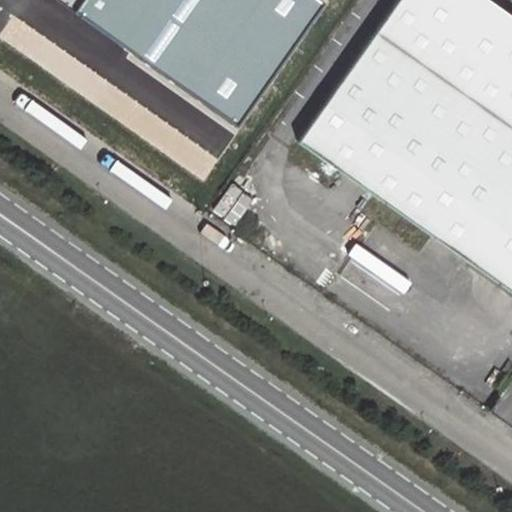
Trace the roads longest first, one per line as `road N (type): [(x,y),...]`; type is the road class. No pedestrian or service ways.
road 1 (residential): [(0,96),(511,460)]
road 2 (primary): [(0,212),(424,511)]
road 3 (unknown): [(382,0),(196,235)]
